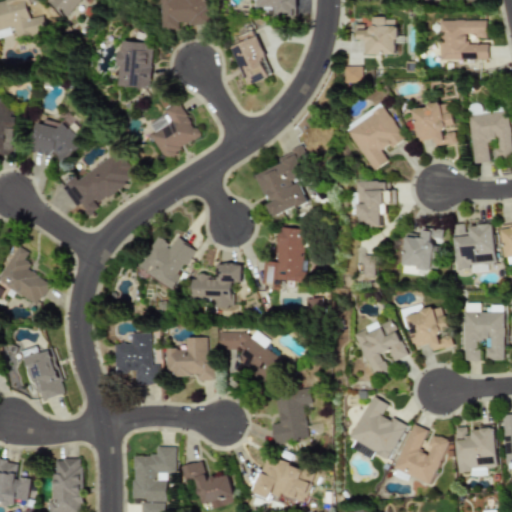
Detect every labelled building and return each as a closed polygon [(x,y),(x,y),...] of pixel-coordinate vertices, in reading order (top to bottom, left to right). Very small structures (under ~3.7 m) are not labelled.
[(0,37),(13,35),(14,39),(46,33),(42,15),(29,18),(26,0),(5,0),(0,1),(0,37)] [(48,0),(67,17),(79,4),(84,8),(89,2),(87,0),(48,0)] [(165,0),(165,28),(183,28),(183,24),(212,24),(211,0),(165,0)] [(258,0),(258,7),(275,7),(275,16),(296,16),(296,0),(258,0)] [(367,55),(397,54),(396,18),(372,18),(372,24),(356,25),(356,40),(367,39),(367,55)] [(487,44),(466,44),(466,37),(486,36),(486,20),(438,21),(439,60),(487,59),(487,44)] [(234,47),(250,86),(274,76),(256,31),(243,36),(245,42),(234,47)] [(122,86),(155,88),(158,43),(124,41),(122,86)] [(362,66),(345,67),(345,82),(363,82),(362,66)] [(0,152),(14,152),(14,117),(7,117),(7,100),(0,100),(0,152)] [(437,147),(459,143),(450,102),(414,109),(420,141),(435,138),(437,147)] [(376,171),(390,161),(385,152),(406,139),(383,103),(347,127),(376,171)] [(204,139),(186,104),(150,123),(169,157),(204,139)] [(468,115),(474,164),(493,162),(492,157),(511,155),(507,111),(468,115)] [(32,150),(77,161),(84,133),(38,122),(32,150)] [(261,174),(270,196),(274,194),(278,202),(273,205),(279,218),(315,202),(302,171),(314,166),(306,147),(282,157),(285,164),(261,174)] [(64,186),(78,207),(83,203),(92,215),(103,207),(101,204),(138,178),(120,152),(81,180),(79,176),(64,186)] [(363,182),(363,227),(388,226),(388,202),(393,202),(392,181),(363,182)] [(458,270),(471,269),(471,264),(496,261),(492,223),(469,226),(470,235),(466,235),(465,224),(453,225),(458,270)] [(511,224),(500,226),(504,258),(511,256),(511,224)] [(269,284),(289,286),(290,281),(311,282),(314,229),(285,227),(284,261),(270,261),(269,284)] [(441,269),(442,229),(424,228),(423,235),(406,234),(405,274),(430,275),(430,268),(441,269)] [(202,250),(182,236),(176,245),(164,236),(143,266),(175,289),(202,250)] [(0,283),(37,306),(50,284),(26,269),(29,264),(23,260),(27,252),(16,245),(0,272),(0,283)] [(368,277),(378,276),(378,255),(368,256),(368,277)] [(248,264),(223,264),(223,276),(198,276),(198,299),(219,299),(219,307),(239,307),(239,282),(248,282),(248,264)] [(314,299),(314,309),(326,308),(325,298),(314,299)] [(413,347),(431,344),(432,351),(452,347),(444,306),(423,310),(422,304),(405,308),(413,347)] [(504,312),(464,312),(464,360),(479,360),(479,339),(486,339),(486,360),(504,360),(504,312)] [(410,355),(394,319),(381,325),(380,322),(356,332),(376,377),(391,371),(384,355),(391,352),(395,361),(410,355)] [(224,350),(248,349),(243,360),(251,368),(252,368),(268,383),(273,383),(279,376),(286,362),(286,357),(270,349),(274,341),(262,330),(257,336),(249,332),(242,340),(242,332),(223,332),(224,350)] [(136,384),(160,384),(160,365),(153,365),(153,333),(133,333),(133,343),(116,343),(117,373),(136,372),(136,384)] [(217,380),(216,363),(211,363),(210,337),(189,338),(189,348),(169,349),(170,376),(199,375),(199,380),(217,380)] [(38,402),(65,393),(50,348),(37,353),(34,345),(20,350),(38,402)] [(279,445),(312,438),(306,405),(315,403),(312,388),(278,395),(283,423),(275,424),(279,445)] [(351,438),(390,459),(408,426),(384,413),(390,404),(374,395),(351,438)] [(511,414),(502,415),(504,463),(511,462),(511,414)] [(432,484),(448,440),(433,434),(429,445),(423,443),(428,430),(412,424),(395,469),(432,484)] [(455,427),(458,472),(470,472),(470,476),(487,475),(486,467),(496,467),(494,427),(468,429),(468,427),(455,427)] [(370,459),(374,451),(358,442),(354,449),(370,459)] [(134,455),(133,499),(147,499),(147,504),(141,504),(140,511),(159,511),(159,504),(167,504),(168,472),(175,472),(176,447),(157,447),(156,456),(134,455)] [(318,473),(270,454),(255,493),(270,499),(273,491),(307,504),(318,473)] [(51,511),(81,511),(81,459),(51,459),(51,511)] [(0,504),(16,506),(16,504),(32,506),(33,493),(28,492),(29,478),(15,476),(16,462),(0,460),(0,504)] [(182,466),(186,481),(197,478),(204,505),(212,502),(214,510),(237,504),(229,474),(208,479),(203,461),(182,466)]
